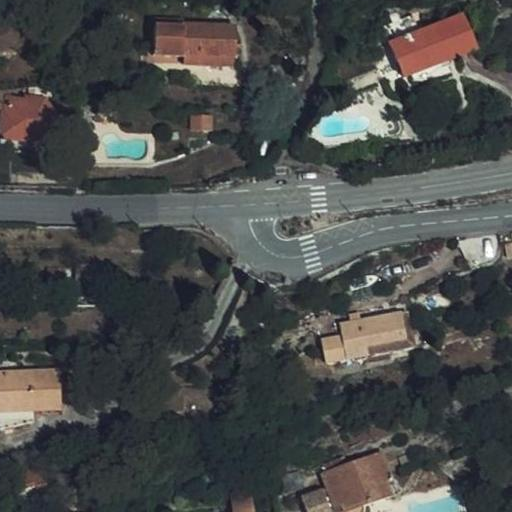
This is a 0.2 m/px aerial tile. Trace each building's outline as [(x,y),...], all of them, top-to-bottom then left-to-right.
[(483,61),(469,28),(423,46),(415,30),(392,40),(410,89),(483,61)] [(239,39),(192,37),(193,40),(164,38),(162,67),(193,69),(194,64),(239,65),(239,39)] [(0,129),(0,147),(21,152),(32,148),(54,152),(57,129),(39,115),(23,112),(22,115),(0,110),(0,123),(4,124),(3,130),(0,129)] [(76,284),(108,282),(108,266),(76,267),(76,284)] [(344,327),(346,340),(325,345),(329,366),(416,350),(409,314),(366,323),(353,325),(344,327)] [(352,318),(353,325),(366,323),(363,315),(352,318)] [(0,423),(57,423),(57,383),(0,383),(0,423)] [(387,453),(329,475),(334,488),(342,510),(351,506),(354,511),(364,511),(367,510),(368,502),(396,492),(391,478),(396,475),(388,455),(387,453)] [(32,489),(35,499),(53,494),(48,481),(38,484),(37,488),(32,489)] [(312,511),(335,511),(342,510),(334,488),(307,498),(312,511)] [(260,511),(258,492),(239,494),(242,511),(260,511)]
